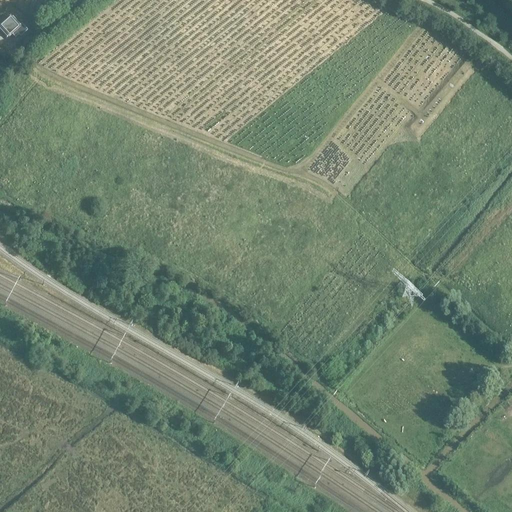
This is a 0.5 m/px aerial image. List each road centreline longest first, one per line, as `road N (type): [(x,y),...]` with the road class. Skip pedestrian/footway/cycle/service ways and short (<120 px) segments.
road 1 (track): [(298,173),(417,29)]
road 2 (track): [(444,280),(420,271),(335,193)]
